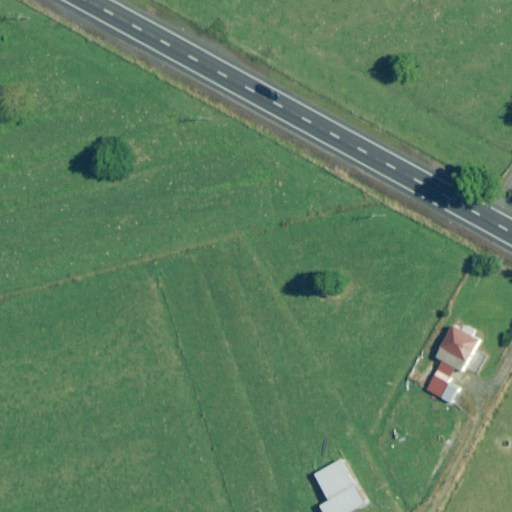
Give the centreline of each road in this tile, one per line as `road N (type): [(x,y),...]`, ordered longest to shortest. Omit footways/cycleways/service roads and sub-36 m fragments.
road 1 (trunk): [(511,232),(90,0)]
road 2 (track): [(419,511),(511,361)]
